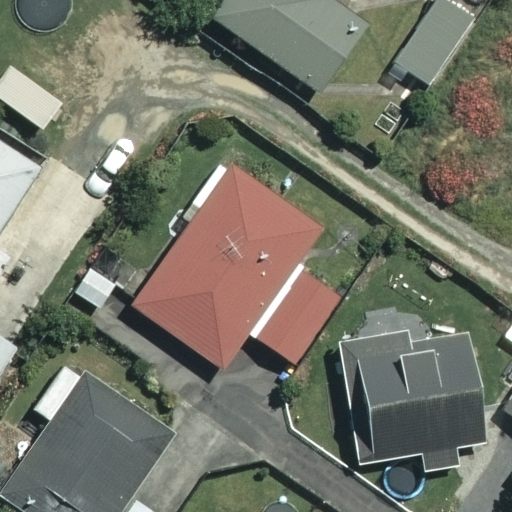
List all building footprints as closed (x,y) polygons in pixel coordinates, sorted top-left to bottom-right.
[(217,0),(209,12),(315,86),(363,18),(337,0),(217,0)] [(439,0),(398,62),(433,86),(490,0),(439,0)] [(0,221),(38,163),(0,138),(0,367),(14,346),(0,336),(0,221)] [(318,227),(230,157),(123,292),(214,364),(245,325),(288,359),(342,291),(295,255),(318,227)] [(349,461),(411,452),(413,472),(452,466),(450,447),(478,443),(462,320),(332,337),(349,461)] [(181,511),(166,511),(125,486),(167,421),(83,367),(0,498),(0,511),(193,511),(185,507),(181,511)] [(511,389),(501,406),(511,413),(511,389)]
